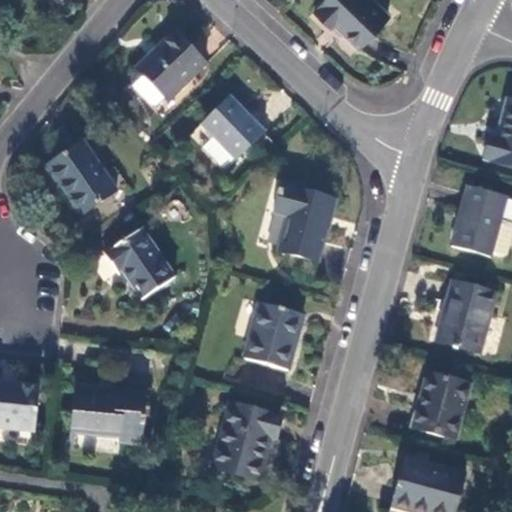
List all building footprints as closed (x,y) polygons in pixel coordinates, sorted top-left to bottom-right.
[(385,17),(368,0),(321,0),(310,11),(328,30),(332,26),(353,48),(385,17)] [(177,35),(139,69),(146,76),(166,98),(169,101),(206,67),(177,35)] [(158,106),(166,98),(146,76),(134,87),(152,106),(158,106)] [(266,135),(232,99),(202,127),(235,163),(266,135)] [(511,167),(511,102),(510,102),(499,139),(495,138),(488,161),(511,167)] [(116,193),(84,144),(46,169),(79,218),(116,193)] [(318,264),(334,201),(293,189),(294,186),(281,182),(273,214),(287,218),(278,253),(318,264)] [(470,189),(453,248),(493,258),(493,255),(502,224),(508,199),(470,189)] [(511,227),(502,224),(493,255),(504,259),(509,256),(511,243),(511,227)] [(174,280),(142,231),(107,254),(118,270),(114,273),(137,305),(174,280)] [(482,356),(498,294),(455,284),(438,345),(482,356)] [(289,371),(304,317),(261,305),(246,360),(289,371)] [(472,390),(429,378),(414,432),(458,443),(472,390)] [(142,446),(148,384),(118,381),(117,389),(113,390),(113,392),(103,392),(103,389),(75,386),(71,435),(119,441),(119,444),(142,446)] [(39,390),(0,386),(0,428),(34,431),(39,390)] [(230,407),(212,471),(259,483),(271,440),(275,441),(280,421),(230,407)] [(458,511),(468,479),(407,462),(393,511),(458,511)]
